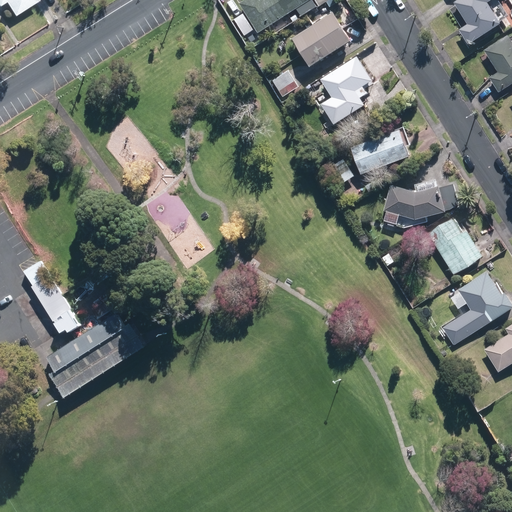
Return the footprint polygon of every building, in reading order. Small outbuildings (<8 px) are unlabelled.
[(38,1),(37,0),(0,0),(0,5),(5,3),(14,16),(38,1)] [(243,0),(242,1),(248,10),(236,17),(246,33),(257,26),(260,30),(299,6),(303,14),(320,4),(317,0),(243,0)] [(489,0),(456,0),(455,1),(469,23),(460,28),(469,43),(502,22),(489,0)] [(314,64),(332,52),(355,37),(337,10),(314,24),(296,35),(314,64)] [(511,81),(511,37),(509,33),(484,48),(498,71),(490,76),(499,90),(511,81)] [(376,78),(361,54),(324,77),(336,94),(324,102),(337,122),(369,102),(360,88),(376,78)] [(301,84),(291,68),(274,78),(284,95),(301,84)] [(414,153),(405,126),(354,145),(365,172),(414,153)] [(356,173),(346,157),(328,168),(339,185),(356,173)] [(76,219),(50,178),(18,198),(43,239),(76,219)] [(380,185),(376,179),(367,184),(371,190),(380,185)] [(450,211),(444,185),(420,191),(394,184),(387,210),(419,218),(450,211)] [(463,232),(452,216),(428,232),(454,273),(484,253),(468,229),(463,232)] [(396,259),(391,252),(384,256),(389,263),(396,259)] [(73,306),(42,257),(25,268),(56,317),(73,306)] [(488,270),(458,288),(471,309),(443,327),(453,344),(511,306),(511,299),(506,290),(503,293),(488,270)] [(93,306),(101,318),(134,296),(126,285),(93,306)] [(54,372),(62,385),(143,334),(135,322),(130,325),(121,310),(51,355),(60,369),(54,372)] [(511,324),(510,326),(511,328),(511,330),(487,347),(501,369),(511,362),(511,324)] [(143,334),(62,385),(71,397),(150,345),(143,334)]
